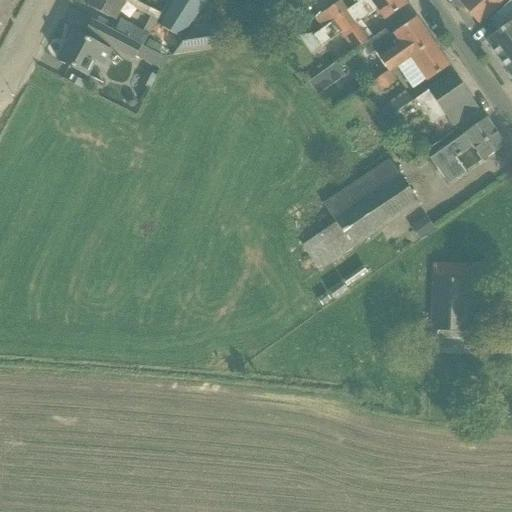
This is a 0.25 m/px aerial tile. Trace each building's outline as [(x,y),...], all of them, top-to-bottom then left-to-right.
[(126,0),(89,0),(86,6),(115,21),(126,0)] [(172,0),(157,29),(178,41),(208,0),(172,0)] [(315,35),(312,37),(320,48),(341,34),(361,21),(376,10),(384,21),(389,18),(405,6),(401,0),(364,0),(357,5),(346,13),(321,31),(315,35)] [(463,0),(459,4),(478,25),(506,0),(463,0)] [(485,41),(499,60),(511,51),(511,0),(495,15),(504,28),(485,41)] [(325,12),(314,20),(321,31),(346,13),(339,3),(325,12)] [(410,59),(431,43),(415,19),(389,37),(391,41),(375,53),(389,73),(401,64),(410,59)] [(133,29),(119,22),(114,32),(128,38),(133,29)] [(192,29),(171,57),(219,50),(215,26),(192,29)] [(304,26),(289,28),(291,37),(306,35),(304,26)] [(134,60),(135,58),(137,59),(142,48),(110,31),(103,44),(134,60)] [(373,39),(362,47),(369,57),(375,53),(391,41),(389,37),(384,31),(373,39)] [(58,62),(75,71),(87,77),(95,62),(103,66),(110,53),(73,33),(58,62)] [(410,59),(397,68),(412,89),(425,80),(426,83),(448,67),(431,43),(410,59)] [(142,48),(137,59),(159,70),(164,58),(143,47),(142,48)] [(511,51),(499,60),(511,79),(511,51)] [(389,73),(376,83),(383,92),(395,82),(389,73)] [(453,74),(416,100),(424,112),(437,121),(445,116),(452,127),(477,110),(469,98),(453,74)] [(331,87),(321,75),(308,84),(317,97),(331,87)] [(379,125),(393,115),(411,102),(405,93),(373,116),(379,125)] [(485,120),(469,132),(429,159),(447,185),(465,173),(464,173),(481,161),(482,162),(504,147),(485,120)] [(301,246),(318,271),(319,272),(418,204),(389,162),(323,207),(334,224),(301,246)] [(425,218),(411,228),(420,241),(434,230),(433,229),(425,218)] [(137,228),(143,239),(157,230),(151,220),(137,228)] [(432,266),(430,347),(470,348),(471,280),(472,267),(432,266)] [(342,281),(347,288),(367,274),(362,267),(342,281)] [(345,290),(340,282),(327,292),(332,299),(345,290)]
